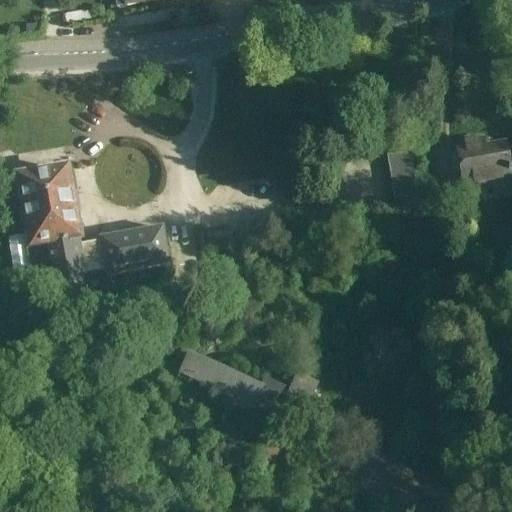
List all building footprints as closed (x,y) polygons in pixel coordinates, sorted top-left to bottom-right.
[(168,0),(114,0),(116,9),(168,0)] [(484,150),(483,141),(456,146),(464,189),(511,180),(504,146),(484,150)] [(413,154),(389,158),(400,216),(423,212),(413,154)] [(80,250),(67,173),(18,182),(31,251),(26,252),(29,268),(50,264),(57,305),(61,304),(62,309),(81,305),(80,301),(85,301),(81,277),(105,273),(106,279),(169,268),(162,231),(100,242),(100,246),(80,250)] [(140,315),(126,336),(135,347),(150,324),(140,315)] [(261,389),(188,356),(180,375),(279,420),(281,416),(300,424),(317,387),(297,378),(290,394),(264,382),(261,389)]
